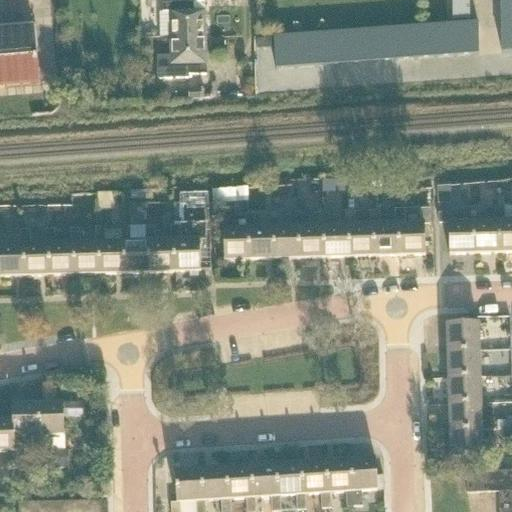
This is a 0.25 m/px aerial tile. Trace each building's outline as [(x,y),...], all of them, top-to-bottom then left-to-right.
[(511,0),(500,0),(501,53),(511,52),(511,0)] [(168,14),(168,40),(187,40),(203,40),(202,14),(199,14),(199,5),(190,5),(190,4),(161,4),(161,14),(168,14)] [(276,70),(479,57),(477,25),(274,39),(276,70)] [(139,27),(140,41),(153,40),(152,27),(139,27)] [(0,88),(39,86),(35,35),(34,32),(33,31),(32,30),(31,30),(0,32),(0,88)] [(187,40),(168,40),(169,59),(155,60),(155,81),(187,80),(187,77),(188,77),(187,40)] [(187,40),(188,77),(205,76),(203,40),(187,40)] [(187,93),(188,104),(201,103),(200,93),(187,93)] [(371,176),(371,188),(381,188),(381,176),(371,176)] [(323,188),(341,187),(341,177),(323,177),(323,188)] [(147,190),(131,190),(131,198),(147,198),(147,190)] [(451,193),(439,193),(439,205),(451,204),(451,193)] [(42,209),(22,209),(22,221),(42,220),(42,209)] [(65,209),(47,209),(47,231),(54,231),(54,217),(65,217),(65,209)] [(502,209),(497,209),(487,209),(488,224),(477,225),(477,224),(473,224),(474,256),(499,255),(498,223),(502,223),(502,209)] [(461,210),(462,225),(446,226),(447,257),(474,256),(473,224),(477,224),(477,210),(461,210)] [(398,226),(399,259),(423,259),(423,227),(428,227),(428,211),(418,212),(418,226),(402,226),(398,226)] [(349,260),(374,260),(373,227),(378,227),(377,219),(377,212),(368,213),(368,228),(353,228),(353,227),(348,228),(349,260)] [(373,227),(374,260),(399,259),(398,226),(402,226),(402,212),(393,212),(393,218),(377,219),(378,227),(373,227)] [(324,261),(349,260),(348,228),(353,227),(352,213),(343,213),(343,228),(327,228),(323,228),(324,261)] [(299,262),(324,261),(323,228),(327,228),(327,214),(317,214),(318,229),(302,229),(298,229),(299,262)] [(271,231),(272,262),(299,262),(298,229),(302,229),(302,215),(293,215),(293,230),(277,230),(271,231)] [(269,231),(253,231),(246,231),(247,263),(272,262),(271,231),(277,230),(277,216),(269,216),(269,231)] [(246,231),(253,231),(253,217),(243,217),(244,231),(221,231),(221,264),(247,263),(246,231)] [(498,223),(499,255),(511,254),(511,223),(502,224),(502,223),(498,223)] [(174,242),(175,275),(197,274),(197,243),(203,243),(203,227),(194,227),(194,242),(178,242),(174,242)] [(150,275),(175,275),(174,242),(178,242),(177,228),(168,228),(168,243),(153,243),(148,243),(150,275)] [(125,276),(150,275),(148,243),(153,243),(153,229),(143,229),(143,243),(127,244),(124,244),(125,276)] [(97,245),(98,277),(125,276),(124,244),(127,244),(127,230),(118,230),(118,244),(103,245),(97,245)] [(50,278),(73,277),(72,246),(78,245),(78,231),(68,232),(68,246),(53,246),(49,246),(50,278)] [(73,277),(98,277),(97,245),(103,245),(102,231),(93,231),(94,245),(78,245),(72,246),(73,277)] [(49,246),(53,246),(53,232),(43,232),(44,247),(27,247),(24,247),(25,279),(50,278),(49,246)] [(27,247),(27,243),(35,243),(35,233),(18,233),(18,247),(0,247),(0,279),(25,279),(24,247),(27,247)] [(445,327),(446,354),(478,353),(477,326),(445,327)] [(446,354),(447,381),(479,380),(478,353),(446,354)] [(447,381),(448,408),(480,406),(479,380),(447,381)] [(448,408),(449,434),(481,433),(480,421),(480,406),(448,408)] [(11,408),(11,423),(12,439),(31,439),(38,439),(37,407),(11,408)] [(38,439),(31,439),(31,453),(38,453),(41,453),(40,439),(62,438),(61,407),(37,407),(38,439)] [(480,421),(481,433),(497,433),(497,420),(480,421)] [(0,454),(7,455),(7,454),(12,454),(12,439),(11,423),(0,422),(0,454)] [(481,433),(449,434),(450,461),(482,460),(481,433)] [(68,469),(68,453),(48,453),(48,469),(68,469)] [(7,454),(7,455),(7,470),(16,469),(15,454),(12,454),(7,454)] [(352,495),(345,495),(346,509),(355,509),(354,494),(375,493),(373,461),(349,462),(352,495)] [(328,496),(345,495),(352,495),(349,462),(324,464),(326,496),(319,497),(320,511),(329,510),(328,496)] [(303,498),(319,497),(326,496),(324,464),(300,465),(302,498),(295,498),(295,511),(300,511),(304,511),(303,498)] [(277,499),(270,500),(270,511),(279,511),(279,499),(295,498),(302,498),(300,465),(275,467),(277,499)] [(254,511),(254,500),(270,500),(277,499),(275,467),(250,468),(252,501),(245,501),(245,511),(254,511)] [(227,502),(219,503),(219,511),(229,511),(229,502),(245,501),(252,501),(250,468),(225,470),(227,502)] [(202,504),(194,505),(194,511),(203,511),(203,504),(219,503),(227,502),(225,470),(200,472),(202,504)] [(178,511),(178,506),(194,505),(202,504),(200,472),(173,473),(175,505),(170,505),(170,511),(178,511)] [(500,495),(511,494),(511,473),(499,474),(500,495)] [(478,496),(489,495),(488,474),(478,475),(478,496)] [(488,474),(489,495),(500,495),(499,474),(488,474)] [(468,496),(478,496),(478,475),(467,475),(468,496)] [(511,494),(500,495),(500,505),(511,505),(511,494)]
